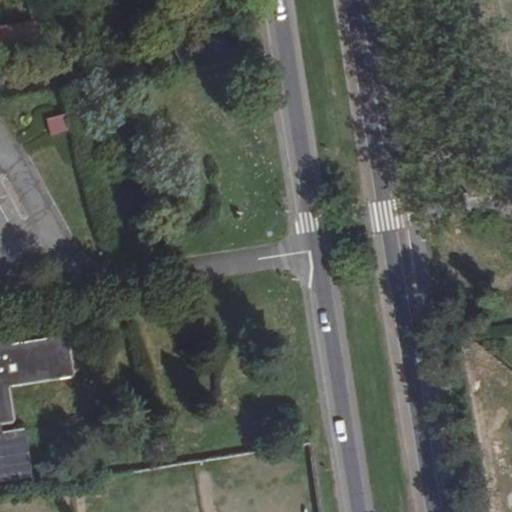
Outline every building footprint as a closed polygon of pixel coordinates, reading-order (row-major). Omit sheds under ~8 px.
[(0,58),(48,51),(41,17),(0,23),(0,58)] [(63,114),(44,118),(48,134),(67,130),(63,114)] [(0,426),(10,425),(4,393),(71,383),(63,342),(5,351),(1,334),(0,333),(0,426)] [(255,423),(259,444),(286,440),(281,418),(255,423)] [(0,433),(0,481),(32,477),(25,430),(0,433)]
